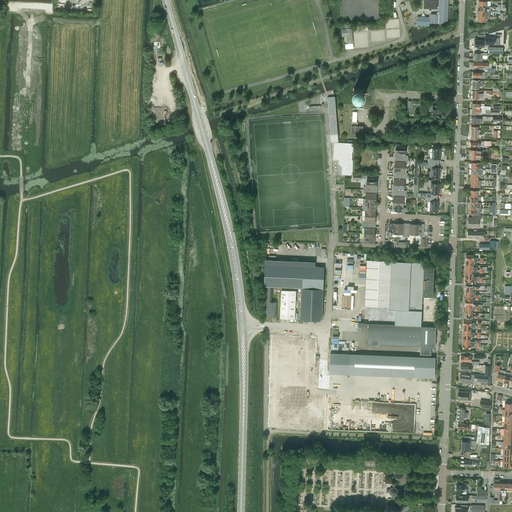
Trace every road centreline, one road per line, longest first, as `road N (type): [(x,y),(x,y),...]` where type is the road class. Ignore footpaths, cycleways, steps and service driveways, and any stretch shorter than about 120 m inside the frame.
road 1 (unclassified): [(452,246),(461,0)]
road 2 (secondary): [(242,325),(232,248),(197,115)]
road 3 (unclassified): [(444,441),(452,246)]
road 4 (secondary): [(240,511),(242,325)]
